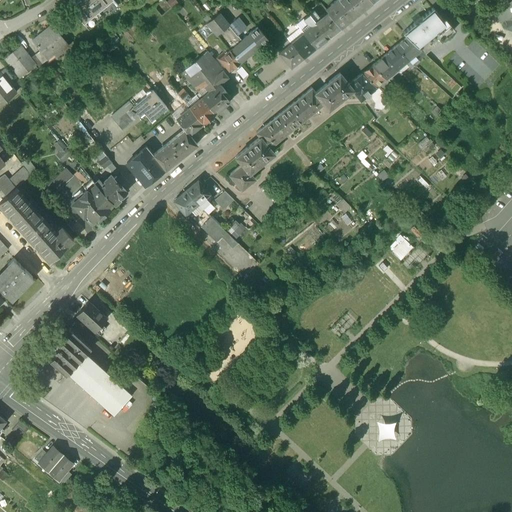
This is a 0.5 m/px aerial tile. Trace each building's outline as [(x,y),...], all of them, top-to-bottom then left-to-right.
[(83,24),(98,11),(89,0),(79,0),(75,4),(80,10),(76,14),(83,24)] [(89,0),(98,11),(111,0),(89,0)] [(354,16),(339,0),(336,0),(325,9),(327,12),(340,27),(354,16)] [(358,13),(347,0),(339,0),(354,16),(355,15),(358,13)] [(347,0),(358,13),(372,1),(370,0),(347,0)] [(433,7),(421,17),(422,19),(415,24),(414,22),(402,32),(407,36),(420,49),(419,49),(424,53),(425,54),(454,30),(446,20),(444,22),(433,7)] [(511,14),(509,7),(496,12),(500,23),(505,20),(505,19),(511,16),(511,14)] [(327,12),(320,18),(314,10),(309,14),(315,22),(328,37),(340,27),(327,12)] [(229,25),(219,13),(207,23),(214,31),(217,35),(228,25),(229,25)] [(417,13),(411,18),(414,22),(415,24),(422,19),(421,17),(417,13)] [(328,37),(315,22),(309,14),(303,19),(307,24),(301,30),(303,32),(315,47),(328,37)] [(58,31),(51,23),(32,39),(36,45),(39,50),(46,59),(66,43),(57,32),(58,31)] [(237,36),(228,25),(217,35),(239,62),(268,39),(257,26),(248,33),(249,34),(241,40),(237,35),(237,36)] [(224,52),(217,57),(223,63),(222,64),(228,71),(239,62),(217,35),(214,31),(205,38),(212,47),(217,43),(224,52)] [(303,32),(290,43),(303,57),(307,54),(315,47),(303,32)] [(108,36),(92,47),(95,51),(111,40),(108,36)] [(420,49),(407,36),(395,46),(408,58),(419,49),(420,49)] [(111,40),(95,51),(99,57),(115,45),(111,40)] [(303,57),(290,43),(278,52),(291,67),(299,60),(303,57)] [(20,45),(4,57),(19,76),(29,68),(31,71),(37,66),(30,57),(20,45)] [(408,58),(395,46),(383,56),(396,68),(404,62),(408,58)] [(419,49),(408,58),(415,65),(420,61),(418,59),(421,56),(424,53),(419,49)] [(39,50),(35,53),(42,62),(46,59),(39,50)] [(207,51),(181,73),(192,85),(191,85),(197,91),(205,85),(210,91),(219,83),(228,76),(207,51)] [(42,62),(35,53),(30,57),(37,66),(42,62)] [(396,68),(383,56),(372,65),(384,77),(385,77),(389,74),(391,76),(398,70),(396,68)] [(415,65),(408,58),(404,62),(409,67),(411,69),(415,65)] [(409,67),(404,62),(396,68),(398,70),(401,73),(409,67)] [(384,77),(372,65),(361,73),(376,86),(384,77)] [(12,77),(5,67),(0,70),(0,71),(8,80),(12,77)] [(247,74),(241,67),(236,71),(242,78),(247,74)] [(0,71),(0,104),(16,91),(8,80),(0,71)] [(315,92),(311,87),(255,132),(259,137),(235,156),(241,164),(229,174),(241,190),(254,179),(249,172),(273,153),(269,147),(323,103),(328,109),(352,90),(352,89),(348,84),(348,83),(340,73),(339,72),(315,92)] [(376,86),(361,73),(348,83),(348,84),(352,89),(352,90),(360,100),(371,91),(375,96),(381,91),(376,86)] [(399,83),(391,76),(389,74),(385,77),(391,83),(395,87),(399,83)] [(384,77),(376,86),(381,91),(383,93),(387,89),(386,88),(391,83),(385,77),(384,77)] [(455,83),(451,79),(447,84),(450,88),(455,83)] [(219,83),(210,91),(205,85),(197,91),(202,97),(215,113),(216,113),(217,114),(222,109),(221,108),(229,102),(227,99),(230,97),(219,83)] [(187,95),(182,89),(177,93),(182,99),(187,95)] [(152,90),(134,105),(133,104),(132,105),(133,106),(128,110),(135,118),(140,114),(142,117),(145,114),(151,120),(166,107),(152,90)] [(383,93),(381,91),(375,96),(372,98),(376,103),(374,108),(381,110),(391,101),(383,93)] [(177,93),(172,97),(177,103),(182,99),(177,93)] [(215,113),(202,97),(189,108),(202,123),(215,113)] [(189,108),(182,99),(177,103),(184,112),(189,108)] [(184,112),(176,119),(184,129),(189,135),(197,128),(198,129),(203,125),(202,124),(202,123),(189,108),(184,112)] [(128,110),(118,119),(117,124),(121,130),(135,118),(128,110)] [(184,129),(153,154),(165,169),(197,144),(189,135),(184,129)] [(63,161),(71,155),(59,140),(54,144),(59,151),(56,153),(63,161)] [(146,146),(126,163),(145,185),(148,182),(147,181),(150,177),(152,179),(157,175),(156,173),(160,170),(161,171),(165,169),(153,154),(146,146)] [(112,163),(106,155),(97,161),(103,168),(106,166),(107,167),(112,163)] [(23,167),(29,175),(36,169),(28,160),(22,165),(23,167)] [(23,167),(8,180),(15,189),(30,175),(29,175),(23,167)] [(8,180),(4,175),(0,177),(0,188),(6,197),(15,189),(8,180)] [(111,175),(104,182),(104,183),(102,185),(101,184),(101,183),(98,179),(94,183),(95,184),(112,202),(114,205),(120,200),(119,198),(126,191),(120,185),(122,183),(116,176),(114,178),(111,175)] [(91,180),(83,187),(86,190),(87,190),(88,191),(95,184),(94,183),(91,180)] [(197,180),(185,190),(201,209),(202,209),(209,202),(204,197),(209,194),(197,180)] [(95,184),(88,191),(87,190),(86,190),(83,193),(81,191),(76,197),(70,202),(72,204),(71,204),(86,220),(89,217),(92,220),(97,216),(100,219),(105,214),(104,213),(109,209),(107,206),(112,202),(95,184)] [(55,233),(15,189),(6,197),(0,202),(0,205),(9,216),(13,221),(13,220),(23,232),(24,232),(34,243),(34,244),(38,248),(49,260),(73,239),(61,227),(55,233)] [(185,190),(173,201),(185,214),(186,213),(191,218),(195,214),(201,209),(185,190)] [(233,200),(224,191),(214,200),(222,209),(233,200)] [(343,198),(339,203),(346,209),(350,204),(343,198)] [(225,231),(202,209),(201,209),(195,214),(191,218),(216,242),(222,237),(226,232),(225,231)] [(235,222),(225,231),(226,232),(234,240),(242,232),(245,235),(245,234),(254,243),(263,234),(254,225),(248,232),(241,225),(239,226),(235,222)] [(402,235),(389,249),(401,261),(414,247),(402,235)] [(0,255),(8,248),(0,239),(0,255)] [(32,276),(13,258),(0,271),(0,289),(10,299),(32,276)] [(394,270),(397,267),(391,261),(387,264),(394,270)] [(253,282),(247,276),(243,280),(249,286),(252,283),(253,282)] [(272,279),(266,285),(274,293),(280,287),(272,279)] [(258,289),(252,283),(249,286),(255,292),(258,289)] [(88,300),(76,313),(94,330),(106,317),(88,300)] [(70,329),(63,337),(64,339),(58,345),(60,346),(54,353),(56,354),(50,361),(66,376),(68,374),(86,353),(91,348),(70,329)] [(86,353),(68,374),(113,414),(131,394),(86,353)] [(19,420),(11,429),(21,437),(28,428),(19,420)] [(71,463),(52,446),(47,452),(39,462),(38,462),(58,478),(66,469),(71,463)] [(42,449),(34,458),(39,462),(47,452),(42,449)] [(66,469),(58,478),(63,482),(71,473),(66,469)] [(49,489),(39,499),(44,503),(53,492),(49,489)]
